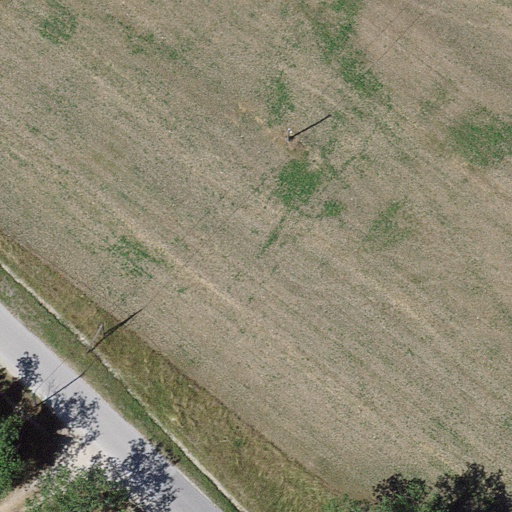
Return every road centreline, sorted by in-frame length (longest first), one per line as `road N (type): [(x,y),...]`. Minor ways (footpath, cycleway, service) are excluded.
road 1 (unclassified): [(0,324),(199,511)]
road 2 (track): [(101,419),(10,511)]
